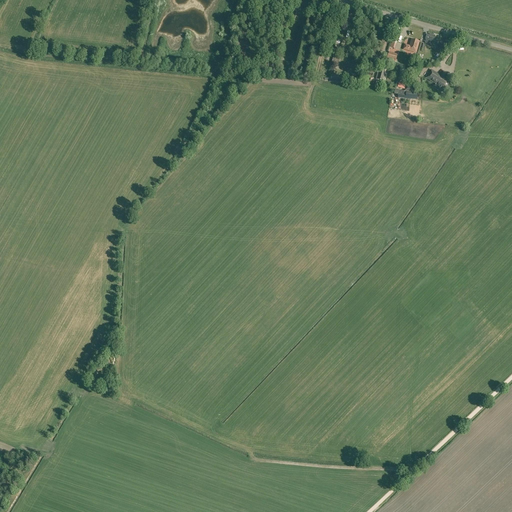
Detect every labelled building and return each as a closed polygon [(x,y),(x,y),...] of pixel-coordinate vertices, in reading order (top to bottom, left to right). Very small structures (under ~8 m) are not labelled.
[(426,43),(434,45),(435,42),(436,38),(430,36),(430,35),(427,34),(427,35),(424,34),(423,38),(423,39),(423,42),(426,43)] [(405,44),(403,49),(416,53),(419,41),(412,39),(410,46),(405,44)] [(398,54),(389,52),(387,59),(396,61),(398,54)] [(244,55),(237,53),(235,62),(242,63),(244,55)] [(380,80),(383,81),(384,81),(386,74),(384,74),(385,69),(381,68),(379,74),(377,73),(376,79),(377,79),(380,80)] [(357,76),(353,69),(344,73),(347,78),(349,77),(350,80),(357,76)] [(436,74),(436,72),(431,69),(431,70),(427,76),(432,79),(435,74),(436,74)] [(442,71),(439,76),(435,74),(432,80),(436,82),(439,84),(438,85),(438,87),(441,88),(442,88),(443,86),(445,88),(449,81),(444,78),(446,74),(442,71)] [(414,92),(417,80),(413,79),(412,82),(409,81),(407,89),(405,90),(406,90),(406,92),(406,97),(405,99),(417,100),(418,93),(414,92)]
